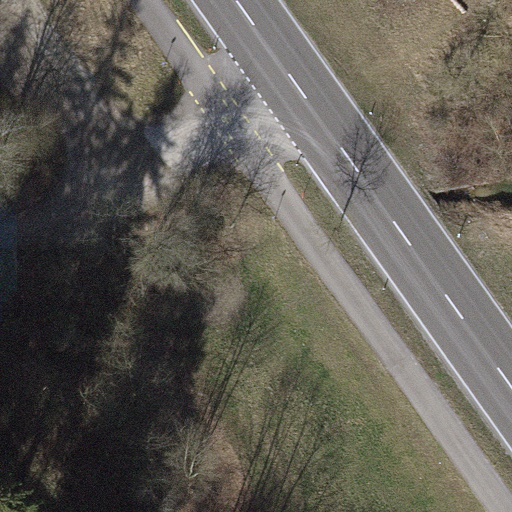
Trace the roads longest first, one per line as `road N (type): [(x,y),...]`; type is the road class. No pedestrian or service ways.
road 1 (secondary): [(511,391),(234,0)]
road 2 (track): [(294,85),(88,197),(0,225)]
road 3 (track): [(116,183),(0,16)]
road 4 (track): [(323,125),(447,0)]
